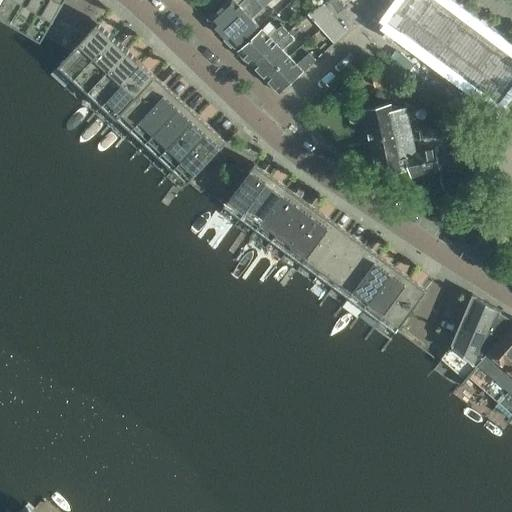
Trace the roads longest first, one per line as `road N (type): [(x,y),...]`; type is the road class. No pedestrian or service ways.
road 1 (residential): [(507,221),(502,141),(388,36),(356,42),(272,117)]
road 2 (unclassified): [(479,270),(414,243),(355,202),(272,117)]
road 3 (unclassified): [(272,117),(128,0)]
